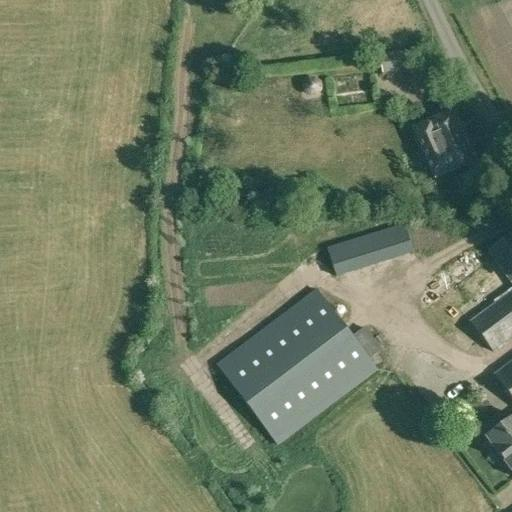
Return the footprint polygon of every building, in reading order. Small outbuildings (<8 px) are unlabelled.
[(379,54),(382,75),(421,70),(418,50),(379,54)] [(320,83),(315,78),(307,78),(302,84),(303,91),(309,96),(316,96),(321,90),(320,83)] [(413,129),(434,179),(474,162),(451,110),(427,120),(428,123),(413,129)] [(363,176),(372,203),(392,196),(384,169),(363,176)] [(326,250),(335,277),(355,271),(413,253),(403,225),(331,246),(331,248),(326,250)] [(473,323),(492,353),(511,338),(511,231),(486,252),(503,274),(458,308),(471,324),(473,323)] [(215,364),(277,446),(377,370),(370,360),(381,352),(364,329),(353,338),(316,289),(215,364)] [(511,416),(485,436),(511,472),(511,362),(494,376),(511,399),(511,416)]
